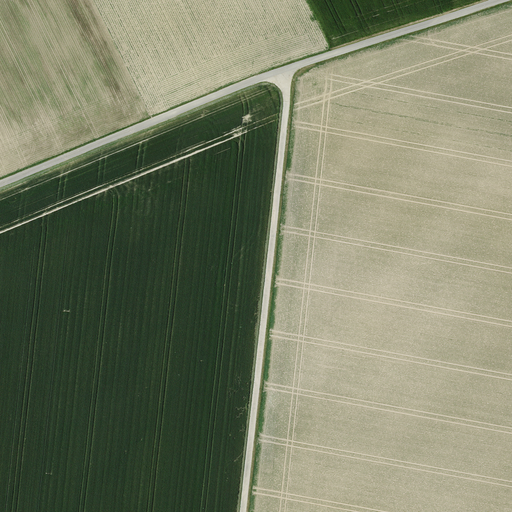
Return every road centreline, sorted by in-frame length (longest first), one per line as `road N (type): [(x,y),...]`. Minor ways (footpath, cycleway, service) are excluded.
road 1 (track): [(0,186),(292,67),(499,0)]
road 2 (track): [(243,511),(292,67)]
